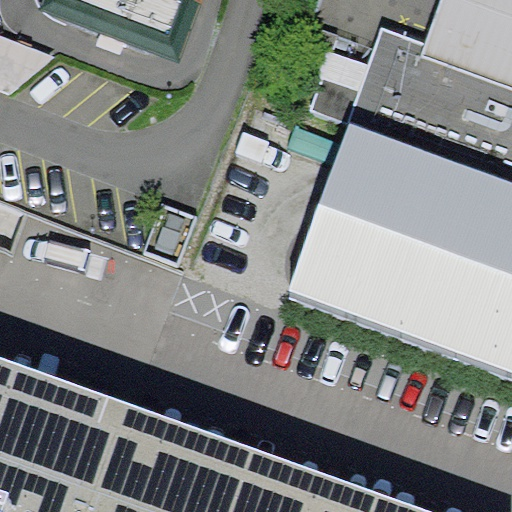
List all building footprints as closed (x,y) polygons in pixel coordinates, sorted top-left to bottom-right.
[(40,0),(35,15),(178,70),(205,0),(40,0)] [(440,65),(511,91),(511,0),(419,0),(459,15),(449,42),(440,65)] [(511,91),(440,65),(388,45),(382,62),(331,43),(303,115),(511,192),(511,91)] [(60,67),(0,46),(0,97),(18,104),(60,67)] [(511,201),(376,150),(313,314),(511,389),(511,201)] [(427,511),(0,357),(0,511),(427,511)]
